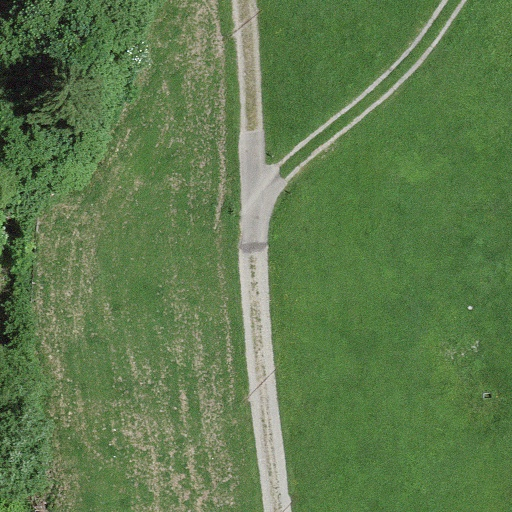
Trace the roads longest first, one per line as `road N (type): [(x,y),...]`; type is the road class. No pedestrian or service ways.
road 1 (track): [(271,511),(252,191)]
road 2 (track): [(455,0),(387,89),(252,191)]
road 3 (track): [(252,191),(243,0)]
